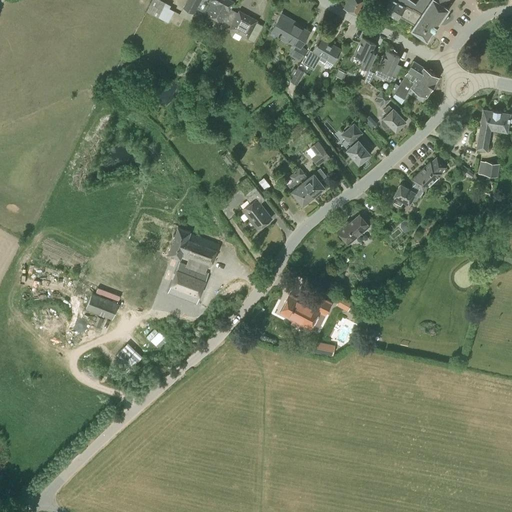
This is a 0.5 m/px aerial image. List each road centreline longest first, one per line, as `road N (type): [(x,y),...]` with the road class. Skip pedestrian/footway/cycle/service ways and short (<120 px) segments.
road 1 (tertiary): [(41,500),(224,331),(309,224),(444,108)]
road 2 (tertiary): [(445,63),(322,0)]
